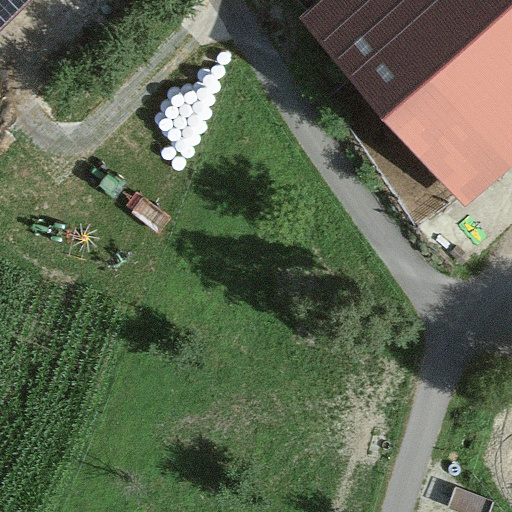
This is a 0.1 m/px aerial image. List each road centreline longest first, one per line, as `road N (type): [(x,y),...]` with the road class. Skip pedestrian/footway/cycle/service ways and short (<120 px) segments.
road 1 (track): [(466,339),(396,253),(226,0)]
road 2 (unclassified): [(511,287),(466,339),(408,511)]
